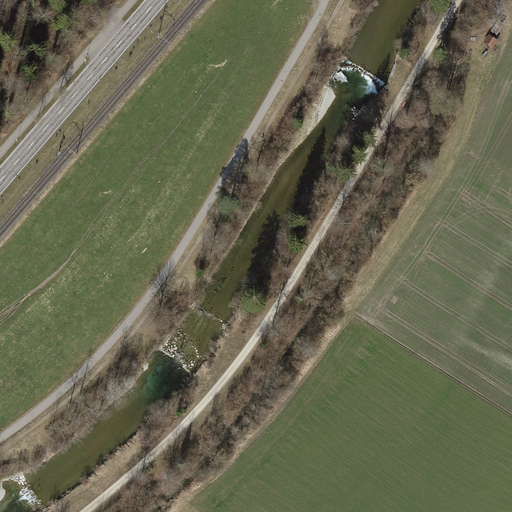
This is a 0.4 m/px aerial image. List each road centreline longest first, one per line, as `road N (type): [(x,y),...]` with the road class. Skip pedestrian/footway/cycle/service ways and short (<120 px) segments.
road 1 (track): [(460,0),(238,365),(167,443),(86,511)]
road 2 (track): [(0,440),(75,382),(150,299),(324,0)]
road 3 (primary): [(157,0),(0,181)]
